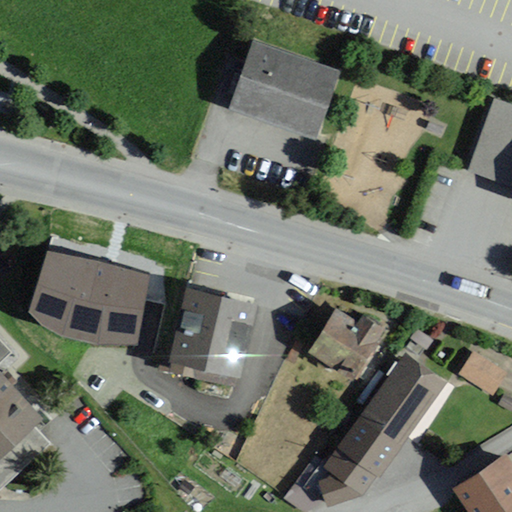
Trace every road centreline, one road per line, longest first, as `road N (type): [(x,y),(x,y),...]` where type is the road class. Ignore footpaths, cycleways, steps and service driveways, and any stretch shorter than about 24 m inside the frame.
road 1 (secondary): [(0,161),(511,310)]
road 2 (residential): [(511,441),(372,511)]
